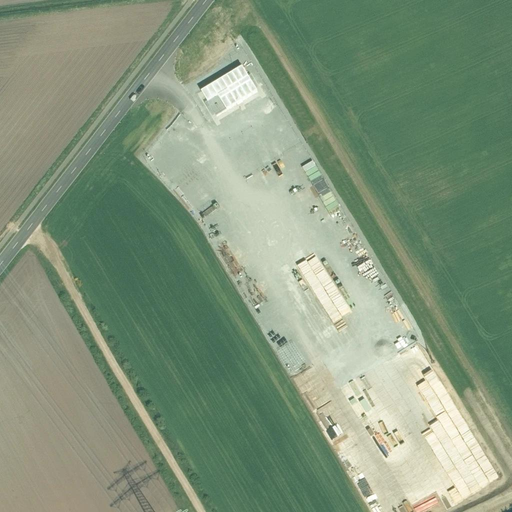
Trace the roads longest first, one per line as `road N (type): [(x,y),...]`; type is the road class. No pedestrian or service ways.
road 1 (tertiary): [(209,0),(0,268)]
road 2 (track): [(196,511),(28,231)]
